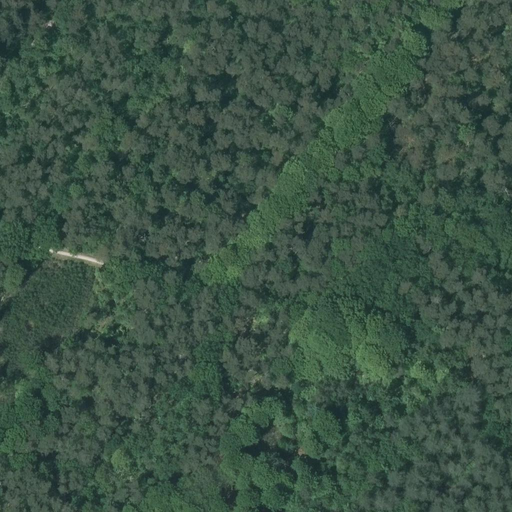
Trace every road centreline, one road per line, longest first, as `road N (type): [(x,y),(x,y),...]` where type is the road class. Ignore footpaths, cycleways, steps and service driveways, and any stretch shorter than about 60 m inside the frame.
road 1 (track): [(0,241),(453,355),(511,447)]
road 2 (track): [(465,0),(207,297)]
